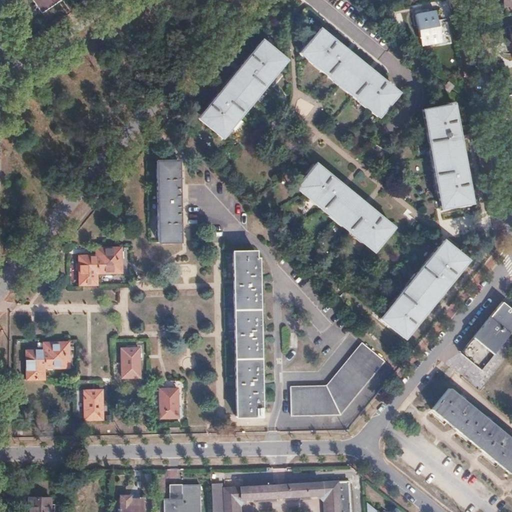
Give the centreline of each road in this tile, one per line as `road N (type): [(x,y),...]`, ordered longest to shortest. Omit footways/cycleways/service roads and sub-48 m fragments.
road 1 (residential): [(0,286),(240,0)]
road 2 (residential): [(358,447),(0,456)]
road 3 (residential): [(358,447),(511,263)]
road 4 (residential): [(511,232),(467,0)]
road 5 (residential): [(0,79),(111,0)]
